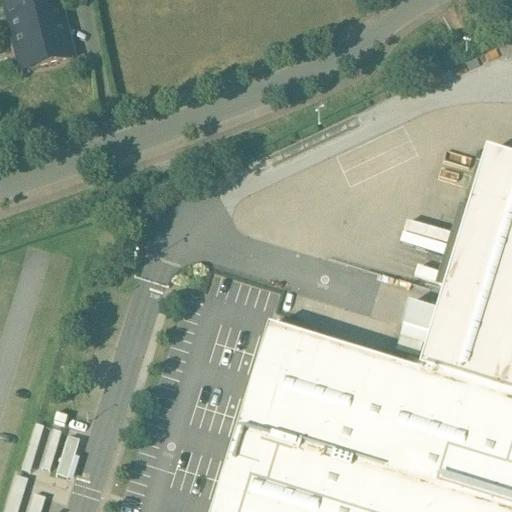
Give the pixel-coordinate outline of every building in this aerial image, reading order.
[(2,0),(14,45),(38,39),(37,34),(64,27),(57,0),(2,0)] [(73,61),(64,27),(37,34),(38,39),(14,45),(21,73),(73,61)] [(426,337),(415,372),(511,401),(511,163),(486,155),(437,316),(408,307),(402,329),(426,337)] [(207,511),(511,511),(511,401),(415,372),(413,377),(264,331),(207,511)] [(43,431),(35,429),(22,475),(30,478),(43,431)] [(62,437),(53,434),(41,472),(50,475),(62,437)] [(79,444),(68,441),(56,480),(67,483),(79,444)] [(20,511),(28,484),(16,480),(6,511),(20,511)] [(43,511),(46,503),(33,499),(28,511),(43,511)]
